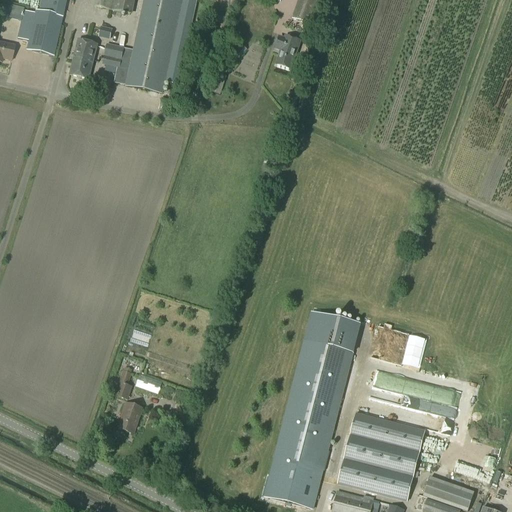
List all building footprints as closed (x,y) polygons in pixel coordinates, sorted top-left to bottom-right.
[(63,19),(66,0),(40,0),(38,12),(35,12),(26,51),(54,58),(62,19),(63,19)] [(130,16),(134,0),(95,0),(94,7),(130,16)] [(144,0),(126,87),(162,95),(165,83),(179,86),(197,0),(144,0)] [(316,28),(325,0),(299,0),(293,21),(316,28)] [(300,42),(286,37),(285,40),(279,38),(275,50),(281,52),(276,66),(291,71),(300,42)] [(94,63),(98,45),(78,41),(73,59),(83,62),(84,60),(94,62),(93,63),(94,63)] [(0,63),(2,64),(3,61),(12,63),(16,46),(0,43),(0,63)] [(239,44),(220,66),(228,73),(247,50),(239,44)] [(122,62),(125,49),(107,45),(104,57),(122,62)] [(120,69),(122,62),(104,57),(102,66),(120,69)] [(83,62),(73,59),(69,76),(89,81),(94,63),(93,63),(94,62),(84,60),(83,62)] [(215,74),(209,93),(220,97),(227,78),(215,74)] [(352,355),(304,343),(265,499),(312,511),(352,355)] [(121,384),(116,398),(128,401),(132,388),(128,387),(131,375),(132,371),(125,369),(123,373),(123,372),(119,384),(121,384)] [(158,396),(162,384),(140,376),(136,388),(158,396)] [(134,435),(142,410),(126,405),(120,422),(122,422),(119,430),(134,435)] [(407,502),(425,432),(356,415),(338,485),(407,502)] [(462,511),(468,511),(475,495),(431,480),(424,498),(462,511)] [(370,511),(373,501),(338,493),(332,511),(370,511)] [(236,500),(231,506),(237,511),(241,511),(245,508),(236,500)] [(427,500),(422,511),(460,511),(441,505),(427,500)] [(470,511),(473,511),(475,511),(479,501),(474,500),(470,511)]
